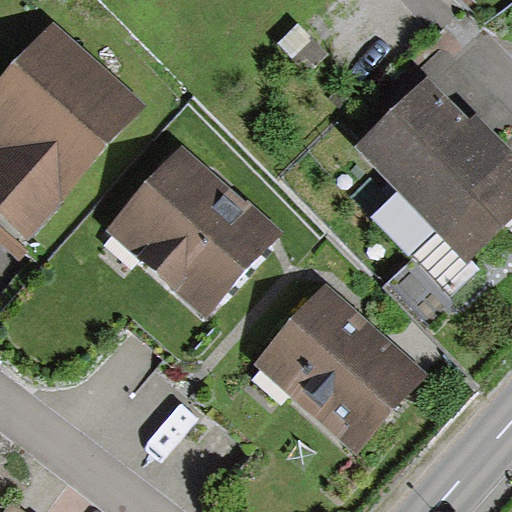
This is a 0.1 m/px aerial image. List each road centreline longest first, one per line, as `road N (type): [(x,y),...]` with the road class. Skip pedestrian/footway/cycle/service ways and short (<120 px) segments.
road 1 (residential): [(132,511),(0,406)]
road 2 (tertiary): [(511,421),(430,511)]
